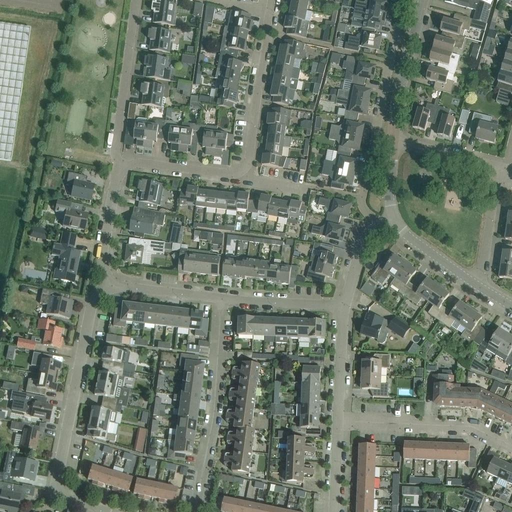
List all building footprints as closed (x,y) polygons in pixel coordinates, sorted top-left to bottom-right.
[(153,3),(152,12),(155,12),(153,23),(175,26),(176,16),(174,16),(176,5),(173,4),(168,4),(168,1),(160,0),(159,0),(159,2),(156,2),(156,4),(153,3)] [(307,12),(309,2),(300,0),(292,0),(291,9),(307,12)] [(381,2),(381,0),(367,0),(368,0),(364,3),(356,1),(355,9),(385,15),(388,3),(381,2)] [(445,0),(445,2),(476,11),(474,20),(486,24),(491,7),(480,3),(480,0),(445,0)] [(305,22),(307,12),(291,9),(289,18),(289,19),(305,22)] [(383,26),(385,15),(355,9),(353,16),(361,17),(364,21),(362,28),(375,31),(376,25),(383,26)] [(231,11),(228,28),(249,32),(251,33),(253,22),(250,21),(251,15),(231,11)] [(472,20),(457,16),(455,22),(444,19),(441,32),(450,34),(459,37),(459,36),(463,38),(465,31),(469,32),(472,20)] [(335,24),(336,18),(333,17),(331,23),(325,22),(325,26),(334,28),(335,24)] [(309,23),(305,22),(289,19),(289,18),(286,18),(284,28),(288,29),(287,35),(306,39),(309,23)] [(0,159),(11,161),(30,28),(0,23),(0,159)] [(211,28),(212,24),(204,23),(203,33),(207,34),(208,28),(211,28)] [(339,24),(337,32),(345,34),(346,25),(339,24)] [(149,31),(148,39),(151,39),(149,51),(171,54),(172,44),(170,43),(172,32),(169,32),(161,31),(162,28),(156,27),(156,30),(152,29),(152,31),(149,31)] [(247,42),(249,32),(228,28),(225,27),(223,37),(247,42)] [(374,37),(375,31),(362,28),(361,36),(357,38),(349,37),(348,44),(346,43),(345,49),(359,52),(360,47),(378,50),(381,38),(374,37)] [(462,50),(465,38),(463,38),(459,36),(459,37),(450,34),(448,40),(437,37),(434,49),(452,55),(454,48),(462,50)] [(245,52),(247,42),(223,37),(220,53),(221,53),(238,56),(239,51),(245,52)] [(305,52),(303,51),(305,45),(285,41),(284,47),(281,46),(279,56),(302,61),(302,60),(303,60),(305,58),(305,56),(305,54),(305,52)] [(474,44),(470,59),(476,61),(480,46),(474,44)] [(450,62),(452,55),(434,49),(430,61),(441,65),(439,71),(449,74),(454,76),(458,64),(450,62)] [(221,53),(218,69),(224,70),(240,74),(242,63),(236,62),(238,56),(221,53)] [(302,61),(279,56),(277,66),(299,71),(300,67),(302,61)] [(146,58),(144,67),(147,67),(145,78),(167,81),(169,71),(167,71),(168,59),(166,59),(148,57),(148,58),(146,58)] [(353,75),(352,82),(365,85),(366,79),(372,80),(375,68),(355,64),(356,59),(347,57),(346,62),(344,62),(343,69),(350,71),(353,75)] [(511,75),(511,63),(505,61),(502,72),(511,75)] [(320,64),(317,73),(324,75),(326,66),(320,64)] [(301,71),(299,71),(277,66),(275,76),(298,81),(301,71)] [(447,81),(449,74),(439,71),(430,68),(427,80),(438,83),(436,90),(451,94),(454,83),(447,81)] [(218,69),(216,79),(222,80),(238,84),(240,74),(224,70),(218,69)] [(511,75),(502,72),(498,83),(511,87),(511,75)] [(296,91),(298,81),(275,76),(273,87),(289,90),(294,90),(296,91)] [(237,93),(238,84),(222,80),(220,91),(223,91),(236,94),(237,93)] [(363,90),(365,85),(352,82),(350,89),(346,92),(339,90),(337,98),(368,103),(370,92),(363,90)] [(511,93),(511,87),(498,83),(496,88),(511,93)] [(142,85),(141,94),(143,94),(142,106),(164,108),(165,98),(160,98),(162,86),(145,84),(144,86),(142,85)] [(273,87),(271,97),(274,97),(273,103),(288,106),(289,106),(291,105),(294,90),(289,90),(273,87)] [(237,104),(239,94),(237,93),(236,94),(223,91),(220,91),(216,90),(214,99),(211,99),(210,105),(217,106),(232,109),(234,104),(237,104)] [(511,94),(504,91),(499,105),(511,109),(511,105),(511,94)] [(366,115),(368,103),(337,98),(332,97),(331,103),(336,104),(336,105),(344,106),(346,110),(345,117),(358,120),(359,114),(366,115)] [(436,100),(435,106),(427,104),(425,112),(418,110),(413,128),(425,131),(428,120),(435,122),(439,107),(441,101),(436,100)] [(137,105),(130,104),(128,119),(135,120),(137,105)] [(450,110),(439,107),(435,122),(441,124),(438,135),(450,139),(455,120),(448,118),(450,110)] [(269,115),(267,125),(270,126),(270,125),(283,127),(286,127),(289,128),(291,111),(273,109),(272,115),(269,115)] [(462,111),(459,123),(466,125),(469,112),(462,111)] [(474,114),(469,134),(477,136),(477,139),(494,144),(498,128),(490,126),(492,118),(474,114)] [(356,126),(358,120),(345,117),(343,125),(339,127),(332,126),(330,133),(361,139),(363,127),(356,126)] [(130,123),(128,139),(137,140),(136,147),(144,148),(147,125),(148,120),(139,118),(137,120),(136,124),(130,123)] [(164,127),(165,127),(165,121),(157,120),(152,124),(152,126),(147,125),(144,148),(153,149),(153,142),(157,143),(157,139),(163,140),(164,127)] [(179,152),(182,129),(177,129),(177,126),(175,123),(165,121),(165,127),(164,127),(163,140),(169,141),(168,144),(172,144),(171,151),(179,152)] [(305,121),(304,130),(307,130),(311,131),(312,122),(305,121)] [(182,129),(179,152),(187,153),(188,146),(191,147),(192,143),(198,144),(200,126),(183,123),(182,129)] [(268,136),(284,138),(286,127),(283,127),(270,125),(270,126),(268,136)] [(217,128),(200,126),(198,144),(203,145),(203,148),(206,149),(206,155),(214,156),(216,134),(217,134),(217,128)] [(359,151),(361,139),(330,133),(329,140),(337,141),(339,145),(338,153),(351,155),(352,149),(359,151)] [(234,136),(217,134),(216,134),(214,156),(222,157),(222,151),(226,151),(226,147),(232,148),(234,136)] [(292,138),(284,138),(268,136),(267,146),(283,148),(290,149),(292,138)] [(282,158),(283,148),(267,146),(266,155),(266,156),(282,158)] [(349,161),(351,155),(338,153),(336,160),(332,163),(325,161),(323,168),(354,174),(356,162),(349,161)] [(287,158),(282,158),(266,156),(266,155),(263,155),(262,166),(283,168),(287,158)] [(352,186),(354,174),(323,168),(322,175),(330,177),(332,181),(331,188),(344,191),(345,185),(352,186)] [(94,185),(85,183),(86,176),(68,173),(66,185),(73,187),(71,196),(91,200),(94,185)] [(140,183),(138,191),(141,191),(138,202),(148,204),(147,208),(157,210),(158,206),(160,206),(162,197),(158,196),(160,184),(154,183),(155,181),(146,179),(145,182),(143,181),(142,183),(140,183)] [(198,191),(199,189),(188,187),(188,191),(182,190),(180,205),(186,206),(187,204),(196,205),(197,205),(198,191)] [(208,192),(198,191),(197,205),(196,205),(196,207),(206,208),(208,192)] [(217,210),(218,193),(208,192),(206,208),(217,210)] [(227,211),(228,195),(218,193),(217,210),(227,211)] [(249,195),(239,194),(239,193),(238,196),(239,196),(237,209),(237,210),(247,211),(247,213),(252,214),(254,202),(249,201),(249,195)] [(239,196),(238,196),(228,195),(227,211),(237,212),(237,210),(237,209),(239,196)] [(271,200),(272,198),(261,196),(260,202),(254,202),(252,214),(252,219),(257,219),(258,217),(268,218),(268,216),(268,214),(271,200)] [(328,212),(327,219),(339,222),(341,216),(347,218),(350,206),(320,198),(318,206),(326,208),(328,212)] [(63,226),(84,231),(88,214),(69,210),(71,203),(57,200),(55,212),(65,214),(63,226)] [(281,202),(271,200),(268,214),(268,216),(278,218),(281,202)] [(289,218),(291,204),(281,202),(278,218),(288,220),(289,218)] [(304,223),(307,208),(301,207),(302,204),(291,202),(291,204),(289,218),(298,220),(298,222),(304,223)] [(133,219),(130,231),(135,232),(134,237),(144,239),(145,234),(151,235),(153,225),(163,227),(165,214),(141,209),(139,220),(133,219)] [(338,228),(339,222),(327,219),(325,226),(321,229),(313,227),(311,234),(342,241),(345,229),(338,228)] [(181,226),(173,224),(172,231),(180,233),(181,226)] [(200,237),(200,239),(211,241),(212,238),(212,234),(201,232),(200,237)] [(53,279),(74,283),(76,274),(74,274),(77,260),(78,261),(80,253),(73,251),(76,236),(63,233),(60,246),(54,244),(52,255),(59,257),(56,270),(55,270),(53,279)] [(238,241),(239,237),(228,236),(227,245),(230,246),(231,240),(238,241)] [(181,245),(157,242),(130,239),(129,246),(127,246),(125,262),(142,264),(144,251),(146,252),(146,254),(156,255),(156,253),(164,254),(164,250),(180,252),(181,245)] [(181,245),(178,274),(179,271),(184,272),(184,273),(196,274),(199,252),(187,250),(188,245),(181,245)] [(321,253),(320,258),(312,256),(310,262),(313,262),(335,268),(338,257),(332,255),(333,249),(321,246),(319,252),(321,253)] [(501,265),(511,266),(511,252),(503,251),(501,265)] [(207,275),(210,254),(210,253),(199,252),(196,274),(207,275)] [(216,255),(210,254),(207,275),(219,277),(221,256),(216,255)] [(234,279),(236,262),(236,258),(231,257),(230,261),(225,260),(223,277),(234,279)] [(395,279),(407,262),(402,258),(400,260),(395,257),(387,267),(381,263),(371,278),(377,282),(381,277),(386,281),(390,275),(395,279)] [(274,266),(269,266),(267,280),(267,283),(278,284),(280,267),(281,261),(275,260),(274,266)] [(256,279),(258,262),(247,261),(247,263),(245,278),(256,279)] [(247,263),(236,262),(234,279),(245,280),(245,278),(247,263)] [(269,266),(270,263),(258,262),(256,279),(267,280),(269,266)] [(335,268),(313,262),(311,268),(309,268),(307,278),(324,283),(326,277),(332,279),(335,268)] [(413,266),(407,262),(395,279),(391,285),(397,289),(395,291),(406,298),(414,287),(409,283),(416,272),(411,268),(413,266)] [(511,280),(511,266),(501,265),(499,278),(511,280)] [(295,289),(298,267),(291,266),(291,268),(280,267),(278,284),(289,286),(290,279),(296,280),(295,289)] [(428,302),(440,285),(434,281),(433,284),(427,280),(420,291),(414,287),(406,298),(417,306),(422,298),(428,302)] [(445,289),(440,285),(428,302),(434,306),(428,314),(439,321),(447,310),(441,306),(449,295),(444,291),(445,289)] [(57,298),(58,292),(42,289),(39,304),(48,305),(46,314),(69,319),(70,313),(68,313),(70,301),(57,298)] [(461,326),(473,309),(467,305),(465,307),(460,303),(453,314),(447,310),(439,321),(455,333),(461,326)] [(132,323),(134,305),(122,304),(122,310),(115,309),(113,326),(125,328),(126,322),(132,323)] [(132,323),(131,328),(143,330),(143,324),(145,306),(134,305),(132,323)] [(155,325),(157,308),(145,306),(143,324),(155,325)] [(166,327),(168,309),(157,308),(155,325),(166,327)] [(177,328),(179,310),(168,309),(166,327),(177,328)] [(478,312),(473,309),(461,326),(466,330),(461,337),(472,345),(474,342),(479,347),(487,336),(486,336),(475,328),(482,318),(477,315),(478,312)] [(189,330),(191,312),(179,310),(177,328),(189,330)] [(202,313),(191,312),(189,330),(195,330),(194,336),(206,337),(208,320),(202,319),(202,313)] [(365,322),(361,335),(378,340),(378,342),(379,344),(381,344),(384,344),(385,342),(388,333),(384,327),(382,327),(384,320),(373,317),(367,315),(365,322)] [(253,336),(254,319),(239,318),(238,336),(253,336)] [(395,318),(388,329),(403,339),(410,329),(395,318)] [(265,337),(265,319),(254,319),(253,336),(265,337)] [(276,337),(277,320),(265,319),(265,337),(276,337)] [(53,329),(54,323),(39,320),(37,329),(45,331),(43,345),(60,348),(61,344),(59,344),(62,330),(53,329)] [(287,344),(287,338),(288,320),(277,320),(276,337),(276,343),(287,344)] [(299,338),(300,321),(288,320),(287,338),(299,338)] [(310,343),(311,321),(300,321),(299,338),(299,343),(310,343)] [(326,322),(311,321),(310,343),(310,345),(312,346),(314,346),(316,345),(317,343),(318,339),(325,339),(326,322)] [(495,355),(508,335),(499,329),(493,339),(487,335),(486,336),(487,336),(479,347),(480,347),(478,349),(484,354),(486,350),(495,355)] [(105,342),(115,343),(116,336),(106,335),(105,342)] [(511,350),(511,337),(508,335),(495,355),(505,362),(504,363),(511,366),(511,351),(511,350)] [(33,350),(35,343),(18,340),(17,347),(33,350)] [(202,351),(212,351),(211,343),(202,343),(202,351)] [(104,348),(101,360),(112,362),(111,368),(128,371),(129,365),(127,365),(130,353),(123,352),(104,348)] [(41,367),(39,374),(57,378),(58,371),(59,371),(61,364),(47,361),(48,356),(33,352),(31,365),(41,367)] [(185,367),(184,374),(202,376),(203,364),(197,364),(198,357),(181,355),(179,367),(185,367)] [(390,356),(376,355),(376,362),(363,362),(363,376),(381,376),(381,369),(390,369),(390,356)] [(324,369),(324,363),(309,362),(309,365),(304,365),(303,383),(320,384),(321,369),(324,369)] [(233,369),(233,370),(259,373),(260,366),(243,364),(243,369),(235,368),(233,369)] [(134,372),(128,371),(111,368),(110,374),(99,372),(96,383),(122,389),(124,377),(132,379),(134,372)] [(258,381),(259,373),(233,370),(232,377),(258,381)] [(433,376),(432,392),(434,393),(434,400),(438,400),(442,397),(444,400),(441,403),(441,407),(475,409),(478,409),(511,425),(511,405),(494,397),(500,383),(495,380),(488,394),(481,391),(460,390),(460,386),(453,386),(453,377),(452,377),(452,372),(443,371),(443,376),(433,376)] [(55,385),(57,378),(39,374),(38,381),(28,379),(26,392),(40,395),(41,389),(55,392),(56,385),(55,385)] [(200,387),(202,376),(184,374),(183,385),(200,387)] [(380,384),(381,376),(363,376),(362,390),(375,390),(374,397),(388,398),(389,385),(380,384)] [(257,388),(258,381),(232,377),(232,379),(233,380),(241,381),(240,386),(257,388)] [(120,399),(122,389),(96,383),(94,395),(105,397),(104,403),(116,406),(117,399),(120,399)] [(320,395),(320,384),(303,383),(302,394),(320,395)] [(199,399),(200,387),(183,385),(181,396),(199,399)] [(256,395),(257,388),(240,386),(240,390),(232,389),(230,390),(230,391),(256,395)] [(43,419),(42,421),(49,423),(52,407),(44,405),(45,398),(37,396),(12,391),(10,400),(13,401),(11,411),(25,414),(27,405),(33,406),(31,417),(43,419)] [(255,402),(256,395),(230,391),(229,399),(255,402)] [(319,406),(320,395),(302,394),(302,406),(319,406)] [(197,410),(199,399),(181,396),(174,395),(173,401),(180,402),(180,408),(197,410)] [(254,409),(255,402),(229,399),(229,400),(230,402),(238,403),(237,407),(254,409)] [(92,407),(89,419),(112,423),(114,424),(117,413),(120,414),(121,407),(116,406),(104,403),(102,409),(92,407)] [(165,406),(160,405),(154,404),(153,410),(153,416),(159,417),(159,412),(164,412),(165,406)] [(319,418),(319,406),(302,406),(297,405),(296,417),(301,417),(319,418)] [(253,417),(254,409),(237,407),(237,411),(229,410),(227,412),(227,413),(253,417)] [(196,421),(197,410),(180,408),(178,419),(196,421)] [(252,424),(253,417),(227,413),(226,420),(252,424)] [(318,429),(319,418),(301,417),(301,428),(293,428),(293,435),(321,436),(321,429),(318,429)] [(89,419),(87,430),(93,431),(92,438),(114,442),(115,435),(110,434),(112,423),(89,419)] [(194,433),(196,421),(178,419),(177,430),(194,433)] [(251,430),(252,424),(226,420),(226,421),(227,423),(235,424),(234,429),(238,429),(251,431),(251,430)] [(28,449),(27,450),(30,451),(30,450),(35,451),(39,434),(44,435),(45,428),(11,422),(10,429),(23,432),(20,448),(28,449)] [(254,439),(255,431),(251,430),(251,431),(238,429),(238,433),(230,432),(228,434),(228,435),(254,439)] [(193,444),(194,433),(177,430),(176,436),(168,436),(167,441),(175,442),(193,444)] [(253,446),(254,439),(228,435),(227,442),(253,446)] [(289,439),(288,446),(315,447),(315,446),(313,445),(305,444),(305,440),(289,439)] [(276,441),(276,453),(288,453),(288,440),(276,441)] [(191,456),(193,444),(175,442),(174,448),(169,447),(167,459),(184,461),(185,455),(191,456)] [(252,453),(253,446),(227,442),(227,443),(228,445),(236,446),(235,451),(252,453)] [(416,460),(416,444),(404,443),(404,459),(416,460)] [(428,460),(428,444),(416,444),(416,460),(428,460)] [(440,461),(441,445),(428,444),(428,460),(440,461)] [(376,457),(376,446),(360,445),(359,456),(376,457)] [(452,461),(453,445),(441,445),(440,461),(452,461)] [(464,462),(465,446),(453,445),(452,461),(464,462)] [(314,455),(315,447),(288,446),(288,454),(314,455)] [(470,446),(465,446),(464,462),(469,462),(468,468),(476,469),(477,450),(470,450),(470,446)] [(251,460),(252,453),(235,451),(235,455),(227,454),(225,455),(225,457),(251,460)] [(497,478),(505,464),(499,461),(500,457),(496,456),(496,455),(490,452),(484,464),(490,467),(487,474),(497,478)] [(375,468),(376,457),(359,456),(359,467),(375,468)] [(250,467),(251,460),(225,457),(224,464),(250,467)] [(10,477),(34,481),(38,464),(14,459),(14,460),(10,477)] [(304,466),(305,462),(288,461),(288,468),(314,469),(314,468),(312,466),(304,466)] [(508,483),(511,474),(511,463),(510,466),(505,464),(497,478),(508,483)] [(249,475),(250,467),(224,464),(224,465),(225,467),(233,468),(232,472),(249,475)] [(96,486),(101,469),(91,466),(87,479),(93,481),(91,484),(96,486)] [(375,478),(375,468),(359,467),(358,478),(375,478)] [(314,477),(314,469),(288,468),(287,476),(314,477)] [(107,486),(112,472),(101,469),(96,486),(101,487),(102,484),(107,486)] [(117,492),(122,475),(112,472),(107,486),(113,487),(112,491),(117,492)] [(132,479),(122,475),(117,492),(121,494),(122,490),(128,492),(132,479)] [(374,489),(375,478),(358,478),(358,489),(374,489)] [(143,499),(146,482),(136,480),(133,494),(138,495),(138,498),(143,499)] [(0,509),(8,511),(16,511),(20,495),(22,495),(24,488),(0,482),(0,490),(2,491),(0,500),(0,509)] [(154,498),(157,484),(146,482),(143,499),(148,500),(148,497),(154,498)] [(163,504),(167,487),(157,484),(154,498),(159,499),(158,503),(163,504)] [(177,489),(167,487),(163,504),(168,505),(169,501),(175,502),(177,489)] [(423,497),(423,488),(403,488),(402,496),(423,497)] [(374,500),(374,489),(358,489),(357,500),(374,500)] [(478,511),(484,497),(477,494),(469,511),(478,511)] [(232,511),(235,501),(224,499),(221,511),(232,511)] [(373,511),(374,500),(357,500),(357,510),(373,511)] [(243,511),(245,503),(235,501),(232,511),(243,511)] [(253,511),(255,505),(245,503),(243,511),(253,511)]
